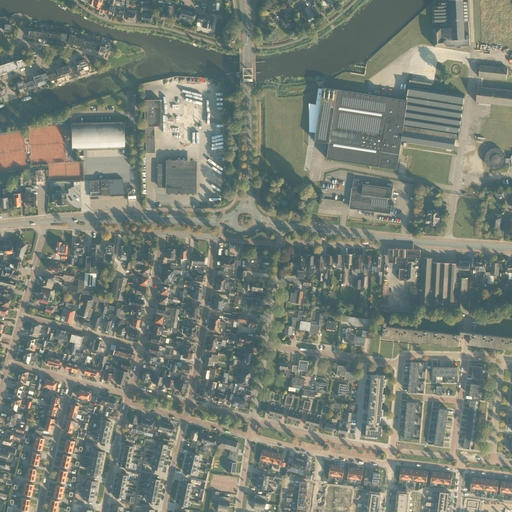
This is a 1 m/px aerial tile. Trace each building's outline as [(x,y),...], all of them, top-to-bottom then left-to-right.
[(89,0),(89,3),(89,4),(96,6),(95,8),(100,10),(101,4),(102,0),(89,0)] [(112,10),(113,7),(114,0),(112,0),(111,6),(108,5),(107,8),(106,8),(105,13),(111,14),(112,10)] [(216,10),(216,0),(207,0),(207,10),(216,10)] [(441,28),(469,27),(467,0),(442,0),(433,9),(433,25),(441,25),(441,28)] [(103,4),(102,4),(101,4),(100,10),(99,12),(104,14),(105,13),(106,8),(107,8),(108,5),(109,4),(103,3),(103,4)] [(317,15),(320,13),(315,4),(311,7),(317,15)] [(161,16),(169,17),(171,6),(163,5),(161,16)] [(300,12),(306,20),(307,19),(309,22),(314,19),(312,16),(315,14),(312,10),(312,11),(308,6),(304,8),(301,5),(296,9),(299,13),(300,12)] [(113,15),(123,17),(124,9),(114,8),(113,15)] [(179,17),(193,21),(196,12),(181,8),(179,17)] [(126,20),(135,21),(135,15),(135,11),(127,10),(127,14),(126,20)] [(284,14),(282,11),(277,15),(280,19),(281,18),(285,24),(289,22),(290,24),(293,22),(287,13),(284,14)] [(141,21),(151,22),(152,14),(142,13),(141,21)] [(201,27),(211,29),(213,16),(204,14),(204,15),(198,14),(197,22),(202,23),(201,27)] [(0,21),(0,28),(4,29),(4,31),(11,31),(11,25),(5,24),(5,22),(0,21)] [(469,27),(441,28),(434,29),(434,47),(455,46),(456,47),(457,48),(459,48),(461,47),(461,46),(470,46),(469,27)] [(33,38),(34,29),(28,28),(27,28),(26,29),(26,30),(26,32),(27,32),(27,37),(33,38)] [(73,44),(76,36),(70,34),(67,44),(73,46),(73,44)] [(102,43),(99,52),(105,54),(107,49),(108,49),(109,48),(109,47),(109,46),(108,45),(102,43)] [(13,58),(14,61),(17,69),(18,69),(17,68),(25,65),(23,59),(24,58),(24,57),(24,56),(23,55),(21,55),(13,58)] [(81,75),(80,71),(84,70),(85,71),(88,69),(85,59),(79,62),(80,65),(75,66),(77,72),(78,76),(81,75)] [(77,72),(75,66),(70,68),(69,65),(62,67),(64,74),(68,72),(69,75),(77,72)] [(480,65),(479,77),(507,80),(508,69),(480,65)] [(57,79),(60,78),(61,78),(65,77),(64,74),(62,67),(56,69),(57,72),(52,74),(54,80),(55,83),(58,82),(57,79)] [(54,80),(52,74),(47,76),(46,73),(39,75),(42,81),(46,80),(46,83),(54,80)] [(42,81),(39,75),(33,77),(34,80),(29,82),(31,88),(32,90),(35,90),(34,87),(39,85),(39,86),(43,85),(42,81)] [(408,101),(401,141),(454,149),(455,139),(458,139),(458,138),(465,96),(431,91),(433,83),(409,80),(406,99),(408,101)] [(23,88),(24,90),(28,89),(29,91),(32,90),(29,82),(24,84),(23,81),(17,83),(19,89),(23,88)] [(408,101),(406,99),(406,100),(380,96),(380,91),(375,90),(374,95),(371,94),(367,94),(338,89),(323,87),(323,89),(318,88),(316,104),(309,103),(309,108),(310,131),(316,132),(315,138),(315,141),(329,143),(327,158),(397,169),(399,154),(401,141),(408,101)] [(476,102),(491,104),(511,105),(511,90),(478,87),(476,102)] [(160,100),(144,100),(144,114),(145,126),(154,126),(161,126),(160,100)] [(195,122),(192,122),(191,139),(205,139),(205,112),(203,112),(203,119),(195,119),(195,122)] [(63,124),(64,129),(69,129),(69,119),(71,119),(71,114),(66,114),(66,117),(59,117),(59,119),(54,119),(54,123),(54,124),(63,124)] [(124,148),(124,133),(124,122),(72,124),(72,149),(124,148)] [(511,165),(511,164),(511,159),(506,159),(506,158),(506,157),(506,156),(505,154),(504,153),(503,152),(502,151),(501,150),(500,149),(498,149),(497,148),(495,148),(494,149),(492,149),(491,150),(490,150),(489,151),(488,152),(487,154),(486,156),(485,157),(485,159),(486,160),(486,161),(486,163),(487,164),(488,165),(488,166),(489,167),(491,168),(492,169),(494,169),(495,169),(497,169),(498,169),(499,169),(500,168),(501,168),(502,167),(503,166),(504,165),(505,163),(508,164),(508,165),(508,166),(511,167),(511,165)] [(168,160),(166,160),(165,193),(167,193),(167,194),(170,194),(170,193),(175,193),(175,194),(177,194),(177,193),(180,193),(180,194),(183,194),(183,193),(186,193),(186,194),(188,194),(188,193),(191,193),(191,194),(194,194),(196,194),(196,160),(194,160),(194,159),(192,159),(192,160),(189,160),(189,159),(186,159),(186,160),(183,160),(183,159),(181,159),(181,160),(178,160),(178,159),(175,159),(175,160),(170,160),(170,159),(168,159),(168,160)] [(167,183),(169,183),(169,164),(165,164),(157,164),(157,185),(159,185),(159,187),(165,187),(167,187),(167,183)] [(32,174),(33,184),(41,184),(41,173),(32,174)] [(124,185),(123,185),(123,179),(108,180),(108,179),(100,180),(89,181),(90,196),(91,196),(92,198),(98,198),(98,196),(101,195),(101,196),(109,195),(110,195),(110,196),(124,195),(124,185)] [(365,210),(365,213),(367,215),(367,214),(370,215),(371,214),(374,216),(375,211),(390,213),(391,205),(393,205),(394,204),(394,202),(391,202),(393,188),(358,184),(359,180),(354,179),(350,208),(365,210)] [(49,192),(60,191),(59,181),(49,181),(49,192)] [(281,195),(292,199),(294,192),(283,188),(281,195)] [(0,197),(0,207),(9,207),(8,199),(10,199),(10,189),(3,189),(3,196),(4,196),(4,197),(0,197)] [(65,190),(65,199),(79,198),(78,189),(65,190)] [(57,196),(54,196),(54,202),(57,202),(57,204),(65,204),(65,192),(57,193),(57,196)] [(20,193),(16,194),(12,194),(13,205),(12,205),(12,207),(16,207),(16,206),(21,206),(20,193)] [(31,195),(31,193),(26,193),(26,200),(26,205),(31,204),(32,206),(36,205),(36,200),(36,195),(31,195)] [(436,223),(439,223),(439,215),(438,215),(438,210),(429,210),(429,215),(425,215),(425,219),(426,219),(426,223),(431,223),(432,223),(432,224),(435,225),(435,224),(436,224),(436,223)] [(501,215),(495,214),(494,218),(492,218),(492,228),(495,229),(495,228),(500,228),(500,223),(501,223),(501,215)] [(56,254),(60,254),(62,254),(61,259),(66,259),(67,245),(61,245),(62,243),(57,243),(56,254)] [(16,252),(23,254),(26,244),(18,245),(16,249),(14,249),(14,251),(16,252)] [(78,260),(78,256),(79,245),(79,244),(74,244),(74,255),(76,256),(76,257),(74,257),(74,258),(70,258),(69,264),(73,265),(74,260),(78,260)] [(86,257),(85,267),(84,286),(95,286),(96,274),(97,274),(98,263),(99,263),(100,250),(99,250),(100,245),(92,245),(92,250),(91,250),(91,257),(87,257),(86,257)] [(109,261),(114,262),(115,254),(114,254),(114,246),(105,246),(105,254),(109,254),(109,261)] [(118,258),(129,259),(130,255),(129,255),(130,250),(128,248),(124,248),(124,247),(119,246),(118,258)] [(404,249),(388,248),(388,262),(403,263),(404,249)] [(166,258),(174,259),(175,250),(167,249),(166,258)] [(12,257),(11,259),(15,260),(16,258),(22,260),(23,254),(16,252),(14,251),(12,257)] [(258,256),(247,255),(246,266),(257,267),(258,256)] [(87,257),(85,257),(83,257),(79,258),(79,266),(85,267),(86,257),(87,257)] [(418,268),(421,268),(422,258),(408,257),(407,258),(407,266),(407,269),(400,268),(399,280),(417,281),(418,268)] [(416,302),(416,305),(419,305),(419,306),(430,306),(432,263),(433,263),(433,262),(433,258),(422,257),(422,258),(421,268),(420,286),(417,286),(416,302)] [(19,270),(21,262),(16,260),(15,260),(11,259),(10,263),(9,267),(14,268),(19,270)] [(227,269),(227,268),(228,260),(222,259),(222,267),(224,267),(223,272),(218,271),(218,274),(225,275),(227,275),(228,269),(227,269)] [(236,268),(234,268),(234,260),(228,260),(227,268),(227,269),(228,269),(227,275),(238,276),(240,262),(236,262),(236,268)] [(470,262),(459,261),(458,269),(470,270),(470,262)] [(432,263),(430,306),(464,308),(469,308),(470,301),(471,278),(457,277),(458,270),(458,263),(433,262),(433,263),(432,263)] [(487,281),(488,273),(485,273),(485,263),(480,262),(479,275),(481,275),(481,278),(480,281),(487,281)] [(498,276),(499,268),(498,268),(498,263),(492,263),(492,268),(491,268),(491,272),(488,272),(488,273),(487,281),(487,283),(493,284),(494,276),(498,276)] [(511,273),(511,267),(511,263),(507,264),(506,273),(503,272),(503,274),(502,283),(508,284),(509,273),(511,273)] [(57,271),(60,272),(62,272),(63,269),(58,268),(59,265),(50,264),(49,271),(57,272),(57,271)] [(150,267),(142,266),(141,268),(138,267),(137,271),(141,272),(140,274),(149,275),(150,267)] [(3,269),(1,275),(5,276),(6,275),(17,278),(18,273),(14,272),(14,271),(11,270),(10,271),(7,270),(3,269)] [(163,275),(176,278),(176,275),(172,274),(173,271),(164,269),(163,275)] [(202,282),(203,276),(197,275),(197,273),(191,272),(191,278),(195,278),(194,281),(202,282)] [(224,279),(225,275),(218,274),(216,284),(225,285),(224,286),(232,287),(232,283),(229,282),(229,284),(227,284),(228,279),(224,279)] [(175,280),(176,278),(163,275),(162,282),(170,283),(171,279),(175,280)] [(55,278),(46,276),(44,281),(61,285),(61,284),(62,282),(54,281),(55,278)] [(128,279),(122,277),(122,279),(114,278),(111,298),(122,300),(128,279)] [(148,278),(139,277),(137,277),(135,284),(147,286),(148,278)] [(0,284),(14,288),(16,282),(7,280),(7,282),(1,281),(0,284)] [(252,282),(252,284),(250,284),(250,283),(246,282),(245,289),(247,289),(247,292),(251,293),(252,290),(261,291),(262,284),(258,283),(255,282),(255,283),(252,282)] [(138,286),(132,285),(131,288),(135,288),(134,293),(130,292),(129,295),(136,296),(136,294),(145,295),(147,288),(138,287),(138,286)] [(168,293),(170,294),(171,289),(169,288),(169,287),(161,285),(160,294),(168,295),(168,293)] [(409,301),(416,302),(417,286),(415,286),(410,286),(409,301)] [(12,294),(13,294),(13,293),(12,292),(13,292),(5,290),(4,288),(0,287),(0,293),(3,294),(3,295),(11,297),(11,295),(12,295),(12,294)] [(46,290),(46,291),(42,290),(41,294),(42,295),(41,297),(40,297),(39,301),(43,302),(43,303),(47,304),(48,300),(50,300),(51,296),(49,296),(51,291),(46,290)] [(201,294),(187,292),(183,291),(183,293),(182,297),(184,297),(187,296),(187,295),(191,295),(191,294),(193,294),(192,299),(200,300),(201,294)] [(299,294),(291,293),(289,302),(298,304),(298,303),(300,304),(301,298),(302,299),(303,292),(299,291),(299,293),(299,294)] [(126,295),(125,301),(129,302),(128,305),(143,308),(144,301),(137,300),(135,299),(135,297),(126,295)] [(167,302),(171,303),(172,299),(167,299),(168,296),(160,295),(158,304),(166,305),(167,302)] [(10,300),(3,299),(4,297),(0,296),(0,303),(2,304),(1,306),(8,307),(9,304),(10,304),(11,302),(10,301),(10,300)] [(90,327),(92,319),(89,319),(90,317),(91,317),(93,309),(91,309),(93,301),(94,299),(92,299),(84,296),(79,316),(83,317),(81,325),(90,327)] [(214,304),(228,306),(228,303),(225,302),(224,303),(223,304),(222,304),(223,299),(215,298),(214,304)] [(250,309),(259,310),(260,303),(251,302),(252,299),(245,298),(244,303),(251,304),(250,309)] [(73,318),(75,311),(76,306),(66,303),(65,309),(67,309),(65,316),(66,316),(65,317),(62,316),(61,320),(64,321),(70,323),(72,317),(73,318)] [(161,323),(161,324),(161,325),(176,328),(179,310),(158,305),(156,313),(158,314),(158,316),(163,317),(161,323)] [(133,316),(140,317),(141,310),(135,309),(135,310),(132,310),(131,314),(134,315),(133,316)] [(197,319),(198,312),(184,310),(184,314),(190,315),(189,318),(197,319)] [(98,326),(101,317),(95,315),(93,322),(94,322),(93,327),(94,328),(95,329),(96,328),(97,328),(98,326)] [(163,317),(158,316),(156,315),(154,323),(161,324),(161,323),(163,317)] [(249,320),(248,320),(249,317),(238,315),(237,322),(248,324),(248,321),(249,321),(248,327),(256,328),(257,321),(257,320),(254,320),(253,320),(249,320)] [(110,317),(106,316),(103,328),(104,328),(103,331),(108,332),(109,327),(110,327),(112,320),(109,320),(110,317)] [(212,318),(211,324),(225,326),(225,322),(219,321),(220,319),(212,318)] [(133,319),(132,320),(131,320),(130,326),(138,328),(140,320),(133,319)] [(125,333),(126,329),(125,328),(126,326),(125,325),(121,324),(122,321),(117,320),(116,326),(119,327),(117,335),(123,336),(124,333),(125,333)] [(292,328),(295,329),(296,321),(292,320),(292,326),(285,325),(284,333),(291,334),(292,328)] [(310,324),(310,322),(300,321),(299,330),(308,331),(309,331),(310,324)] [(326,329),(335,330),(337,322),(327,321),(326,329)] [(384,322),(382,337),(459,346),(460,337),(464,337),(465,332),(461,331),(460,335),(386,327),(387,323),(384,322)] [(31,329),(45,333),(45,330),(40,329),(41,326),(33,323),(31,329)] [(319,325),(310,324),(309,331),(308,331),(308,332),(318,334),(319,325)] [(166,335),(167,331),(163,330),(164,328),(154,326),(153,333),(162,335),(162,334),(166,335)] [(355,336),(356,335),(350,334),(351,329),(347,328),(346,333),(345,342),(354,343),(355,336)] [(44,335),(45,333),(31,329),(30,335),(38,337),(39,334),(44,335)] [(67,342),(69,333),(57,330),(55,338),(59,339),(58,344),(62,345),(63,341),(67,342)] [(129,337),(136,339),(138,332),(131,330),(130,332),(129,331),(128,336),(129,337)] [(254,344),(255,338),(241,336),(242,332),(235,331),(234,337),(240,338),(239,341),(245,342),(245,343),(254,344)] [(355,336),(354,343),(354,345),(364,346),(365,338),(368,338),(369,332),(365,331),(364,338),(361,337),(355,336)] [(511,338),(471,334),(469,344),(511,349),(511,338)] [(80,347),(81,345),(83,337),(77,335),(73,348),(72,354),(74,354),(76,346),(80,347)] [(168,343),(169,339),(152,335),(151,342),(159,344),(160,341),(165,343),(165,342),(168,343)] [(28,343),(41,347),(41,344),(37,343),(38,339),(29,337),(28,343)] [(208,343),(221,346),(222,342),(218,342),(218,343),(216,343),(217,339),(209,337),(208,343)] [(94,350),(97,340),(92,339),(90,345),(85,344),(84,349),(88,350),(88,349),(94,350)] [(97,340),(94,350),(101,352),(102,348),(101,348),(102,342),(97,340)] [(40,349),(41,347),(28,343),(26,349),(34,351),(35,348),(40,349)] [(157,354),(160,354),(161,352),(158,351),(159,347),(150,345),(148,352),(157,354)] [(115,346),(113,355),(118,356),(119,352),(124,354),(124,352),(132,355),(133,350),(115,346)] [(191,359),(192,353),(178,350),(178,354),(183,355),(183,358),(191,359)] [(37,360),(38,358),(36,358),(37,354),(34,353),(26,351),(24,357),(37,360)] [(99,362),(105,364),(107,356),(101,355),(99,362)] [(155,361),(159,363),(160,359),(147,355),(146,361),(154,364),(155,361)] [(211,358),(206,357),(205,364),(213,366),(213,362),(216,363),(218,356),(211,355),(211,358)] [(52,366),(55,356),(53,356),(52,358),(47,356),(46,361),(47,361),(46,365),(52,366)] [(61,365),(62,361),(56,359),(57,357),(55,356),(52,366),(58,368),(59,364),(61,365)] [(36,362),(37,360),(24,357),(22,363),(31,365),(32,361),(36,362)] [(71,371),(74,359),(72,358),(71,363),(67,362),(65,370),(71,371)] [(122,361),(118,360),(116,366),(128,370),(130,363),(122,360),(122,361)] [(292,365),(291,371),(295,372),(295,374),(299,375),(299,370),(306,371),(308,361),(299,360),(298,366),(292,365)] [(286,377),(289,377),(290,371),(287,370),(287,364),(280,363),(279,368),(285,369),(284,373),(286,373),(286,377)] [(473,365),(472,372),(482,373),(482,367),(483,367),(484,365),(484,364),(478,363),(477,366),(473,365)] [(170,371),(171,371),(175,372),(175,370),(180,371),(188,373),(189,366),(182,365),(181,367),(176,366),(177,365),(172,364),(170,371)] [(92,366),(90,365),(89,368),(84,366),(82,370),(84,371),(84,374),(89,376),(92,368),(91,368),(92,366)] [(98,375),(99,370),(94,369),(95,365),(92,365),(92,366),(91,368),(92,368),(89,376),(95,378),(96,374),(98,375)] [(348,382),(352,383),(353,373),(345,372),(346,367),(338,366),(336,375),(345,376),(344,380),(348,380),(348,382)] [(203,377),(208,378),(208,379),(213,380),(215,369),(209,368),(208,371),(204,370),(203,377)] [(116,383),(124,385),(128,372),(117,369),(114,379),(117,380),(116,383)] [(163,372),(160,372),(159,376),(156,376),(154,383),(160,385),(162,377),(163,374),(165,375),(167,370),(164,369),(163,372)] [(113,374),(113,372),(113,371),(107,370),(107,373),(106,372),(104,380),(110,382),(112,374),(113,374)] [(172,388),(174,381),(171,380),(172,376),(169,376),(171,371),(170,371),(167,370),(166,375),(168,376),(165,387),(172,388)] [(19,377),(32,380),(32,378),(28,377),(29,373),(20,371),(19,377)] [(148,378),(150,379),(151,374),(143,372),(140,380),(147,382),(148,378)] [(472,372),(472,378),(476,378),(475,381),(481,382),(482,379),(481,379),(482,373),(472,372)] [(367,423),(365,437),(377,438),(377,436),(381,436),(382,425),(380,425),(381,416),(383,416),(384,409),(382,409),(382,401),(384,402),(385,394),(383,394),(384,386),(385,387),(386,379),(384,379),(385,375),(370,374),(370,375),(374,375),(369,424),(367,423)] [(184,383),(185,380),(186,381),(187,377),(181,375),(180,379),(177,390),(184,391),(186,384),(184,383)] [(248,385),(249,378),(235,376),(235,379),(239,380),(239,378),(240,378),(240,383),(237,383),(237,384),(237,386),(244,387),(245,384),(248,385)] [(292,378),(291,387),(303,389),(304,380),(298,379),(298,376),(295,376),(295,378),(292,378)] [(31,382),(32,380),(19,377),(17,382),(25,385),(26,381),(31,382)] [(51,380),(48,393),(50,394),(51,389),(55,390),(57,382),(51,380)] [(199,396),(205,397),(206,394),(207,394),(208,389),(211,390),(211,389),(213,382),(207,380),(204,389),(201,388),(199,396)] [(471,383),(470,390),(479,391),(480,385),(481,385),(481,382),(475,381),(475,384),(471,383)] [(317,391),(317,393),(326,394),(327,384),(316,383),(315,391),(317,391)] [(346,395),(347,395),(348,386),(340,384),(338,394),(346,395)] [(15,390),(28,394),(29,392),(24,390),(25,387),(17,385),(15,390)] [(218,401),(222,388),(218,387),(217,392),(214,391),(212,399),(218,401)] [(242,398),(244,394),(246,395),(247,389),(242,387),(242,389),(241,389),(240,392),(241,392),(237,406),(243,408),(245,400),(240,399),(241,398),(242,398)] [(222,388),(218,401),(224,403),(225,400),(228,401),(230,393),(227,393),(226,395),(224,394),(225,389),(222,388)] [(28,396),(28,394),(15,390),(14,396),(22,398),(23,395),(28,396)] [(470,390),(469,396),(473,396),(473,399),(476,400),(479,400),(479,397),(478,397),(479,391),(470,390)] [(85,391),(82,404),(84,404),(85,399),(89,400),(91,393),(85,391)] [(237,406),(241,392),(240,392),(237,391),(236,396),(238,397),(238,398),(233,397),(231,404),(237,406)] [(46,401),(58,405),(60,398),(52,396),(51,400),(46,399),(46,401)] [(103,406),(106,398),(99,396),(97,404),(102,405),(102,406),(100,406),(99,410),(102,411),(103,406)] [(11,404),(24,408),(25,406),(20,405),(21,401),(13,398),(11,404)] [(108,412),(112,400),(106,398),(103,406),(108,407),(108,408),(107,408),(106,412),(108,412)] [(112,400),(108,412),(109,413),(108,416),(113,417),(114,414),(111,413),(112,409),(110,409),(111,408),(116,409),(118,401),(112,400)] [(57,410),(58,405),(46,401),(45,403),(50,405),(49,408),(57,410)] [(274,417),(277,407),(273,406),(274,403),(271,402),(268,415),(274,417)] [(69,410),(82,413),(83,411),(78,410),(79,406),(71,404),(69,410)] [(277,407),(274,417),(281,418),(284,406),(281,405),(280,408),(277,407)] [(57,410),(49,408),(44,407),(44,409),(49,410),(48,414),(55,416),(57,410)] [(292,421),(295,411),(292,411),(292,408),(289,407),(286,420),(292,421)] [(295,411),(292,421),(299,423),(302,410),(299,410),(299,412),(295,411)] [(8,418),(21,422),(21,420),(16,418),(17,415),(9,412),(8,418)] [(311,426),(313,416),(310,415),(310,413),(308,412),(304,424),(311,426)] [(132,429),(137,430),(138,423),(136,423),(138,416),(132,415),(129,424),(133,425),(132,429)] [(313,416),(311,426),(317,428),(320,415),(317,415),(317,417),(313,416)] [(20,424),(21,422),(8,418),(6,424),(14,426),(15,423),(20,424)] [(65,425),(78,429),(79,426),(74,425),(75,421),(67,419),(65,425)] [(333,425),(335,425),(337,420),(332,419),(331,424),(325,423),(324,429),(332,431),(333,425)] [(148,420),(144,433),(147,433),(148,430),(147,430),(146,429),(147,428),(151,429),(154,421),(148,420)] [(40,422),(39,428),(51,431),(53,425),(40,422)] [(163,436),(165,431),(167,424),(160,422),(158,430),(162,430),(161,432),(160,435),(163,436)] [(347,428),(350,429),(350,423),(343,422),(342,423),(339,422),(338,432),(346,433),(347,428)] [(171,433),(173,426),(167,424),(165,431),(163,436),(167,437),(168,434),(167,434),(168,432),(171,433)] [(193,440),(191,444),(191,447),(196,448),(198,440),(196,440),(198,432),(191,431),(189,439),(193,440)] [(2,443),(10,445),(13,435),(9,434),(8,438),(4,437),(2,443)] [(205,450),(209,436),(203,434),(202,438),(199,438),(197,443),(200,444),(201,442),(205,444),(205,445),(204,445),(203,448),(202,452),(204,453),(205,450)] [(209,436),(205,450),(206,450),(207,449),(208,449),(209,447),(208,446),(208,444),(213,446),(215,438),(209,436)] [(463,436),(463,439),(464,439),(463,448),(469,449),(471,437),(465,436),(463,436)] [(234,473),(237,457),(239,443),(226,440),(219,438),(216,446),(224,448),(231,450),(230,456),(229,456),(228,459),(229,459),(229,462),(228,462),(226,471),(234,473)] [(87,440),(86,444),(89,444),(89,447),(85,447),(85,450),(93,451),(94,441),(87,440)] [(158,443),(156,449),(167,452),(168,445),(158,443)] [(14,455),(15,450),(9,448),(8,451),(1,449),(0,452),(0,455),(7,457),(8,454),(14,455)] [(156,449),(155,456),(165,458),(167,452),(156,449)] [(259,459),(258,463),(262,464),(263,460),(266,461),(269,451),(262,449),(259,459)] [(269,451),(266,461),(270,462),(269,464),(272,464),(273,463),(275,453),(269,451)] [(31,452),(29,457),(33,458),(39,460),(41,454),(31,452)] [(189,453),(188,460),(198,462),(200,456),(189,453)] [(275,453),(273,463),(276,464),(275,468),(278,469),(279,465),(282,455),(275,453)] [(155,456),(153,462),(164,464),(165,458),(155,456)] [(29,457),(28,463),(38,466),(39,460),(33,458),(29,457)] [(291,467),(297,469),(300,459),(293,457),(291,464),(288,463),(287,469),(290,469),(291,467)] [(300,459),(297,469),(304,471),(303,473),(306,474),(308,468),(305,467),(307,461),(300,459)] [(2,461),(0,460),(0,467),(4,468),(5,465),(15,467),(16,462),(12,461),(11,463),(6,462),(6,461),(2,460),(2,461)] [(188,460),(186,466),(197,469),(198,462),(188,460)] [(153,462),(152,468),(162,471),(164,464),(153,462)] [(203,473),(205,465),(198,463),(196,471),(203,473)] [(328,475),(328,479),(331,480),(332,475),(335,476),(337,466),(330,465),(328,475)] [(186,466),(185,472),(195,475),(197,469),(186,466)] [(337,466),(335,476),(339,477),(338,481),(341,481),(342,477),(344,467),(337,466)] [(347,478),(346,482),(350,483),(350,478),(354,479),(355,469),(349,468),(347,478)] [(400,478),(399,483),(403,483),(403,479),(406,479),(408,469),(401,468),(400,478)] [(355,469),(354,479),(357,480),(357,484),(360,484),(361,480),(362,470),(355,469)] [(408,469),(406,479),(410,480),(410,481),(413,482),(414,470),(408,469)] [(414,470),(413,482),(416,482),(416,480),(420,481),(421,471),(414,470)] [(421,471),(420,481),(423,481),(423,486),(426,486),(427,482),(428,472),(421,471)] [(431,482),(430,486),(434,487),(434,482),(438,483),(439,473),(432,472),(431,482)] [(374,473),(372,482),(373,482),(373,484),(380,485),(382,478),(379,477),(380,474),(374,473)] [(439,473),(438,483),(441,483),(441,487),(444,488),(445,484),(444,484),(446,473),(439,473)] [(446,473),(444,484),(445,484),(448,484),(447,488),(451,489),(451,485),(453,474),(446,473)] [(4,474),(3,475),(0,474),(0,481),(2,482),(3,478),(8,479),(9,475),(4,474)] [(259,474),(258,481),(268,483),(268,479),(272,480),(273,477),(269,476),(259,474)] [(471,488),(470,492),(473,493),(474,488),(477,489),(479,478),(472,478),(471,488)] [(485,479),(484,491),(487,491),(487,490),(491,490),(492,480),(485,479)] [(86,480),(85,486),(96,488),(97,482),(97,481),(86,480)] [(258,481),(256,488),(266,490),(270,491),(271,487),(267,486),(268,483),(258,481)] [(500,492),(500,496),(503,496),(503,492),(507,492),(508,482),(501,481),(500,492)] [(85,486),(84,493),(95,495),(96,488),(85,486)] [(84,493),(83,499),(93,501),(95,495),(84,493)] [(256,494),(255,502),(265,503),(266,496),(256,494)] [(229,505),(230,497),(219,496),(218,504),(229,505)] [(264,511),(265,503),(255,502),(253,510),(264,511)]
